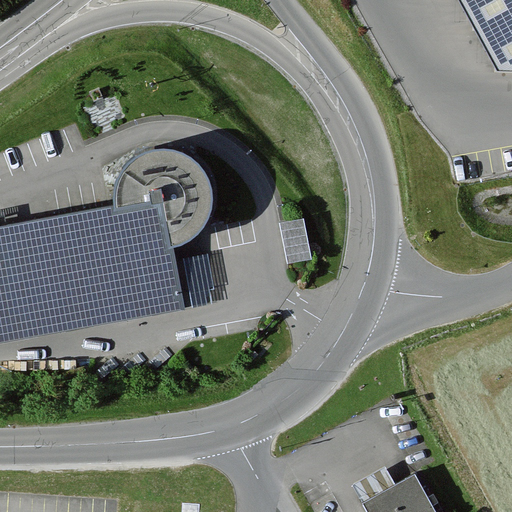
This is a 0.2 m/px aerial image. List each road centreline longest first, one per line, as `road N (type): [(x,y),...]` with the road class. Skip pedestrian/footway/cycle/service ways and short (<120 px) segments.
road 1 (secondary): [(0,57),(107,16),(168,10),(212,17),(293,62),(353,126)]
road 2 (secondary): [(0,446),(132,441),(227,426)]
road 3 (secondary): [(227,426),(303,383),(334,345),(365,283)]
road 4 (secondary): [(365,283),(372,201),(353,126)]
road 5 (residential): [(365,283),(445,297),(511,281)]
road 6 (secondary): [(353,126),(319,54),(281,0)]
